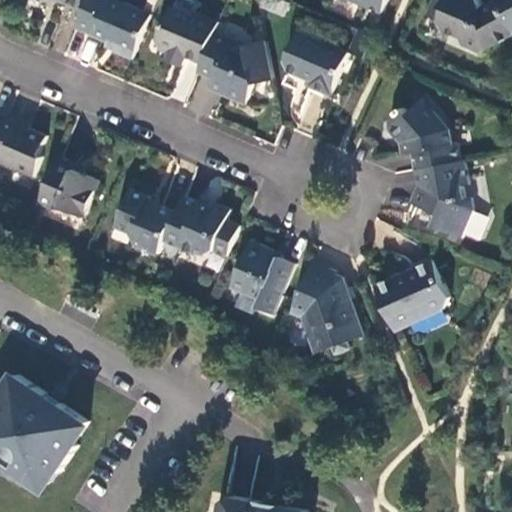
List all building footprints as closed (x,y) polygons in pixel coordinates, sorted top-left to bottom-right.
[(90,0),(61,0),(86,10),(90,0)] [(90,0),(86,10),(80,28),(121,45),(118,52),(137,60),(156,15),(120,0),(90,0)] [(389,0),(358,0),(385,11),(389,0)] [(429,0),(427,7),(439,13),(442,22),(460,30),(463,38),(483,46),(511,32),(511,23),(499,0),(492,0),(483,4),(481,0),(429,0)] [(511,0),(499,0),(511,23),(511,0)] [(192,58),(205,63),(219,31),(223,21),(200,12),(195,15),(173,6),(160,38),(163,49),(172,53),(170,59),(189,67),(192,58)] [(253,44),(219,31),(205,63),(202,72),(219,79),(217,85),(229,90),(229,95),(250,104),(255,94),(259,95),(264,83),(279,81),(271,41),(253,44)] [(306,31),(301,33),(290,62),(293,69),(316,79),(314,83),(336,92),(353,50),(306,31)] [(415,153),(418,169),(463,161),(460,143),(455,143),(452,128),(444,120),(435,117),(418,119),(416,113),(409,114),(409,116),(396,118),(392,127),(403,142),(405,154),(415,153)] [(34,125),(10,116),(5,127),(0,139),(0,162),(38,178),(46,159),(43,153),(50,138),(32,130),(34,125)] [(79,166),(62,158),(41,205),(54,211),(63,208),(87,219),(103,181),(79,171),(79,166)] [(463,161),(418,169),(421,187),(415,202),(432,210),(434,208),(443,211),(438,225),(465,236),(477,209),(476,198),(468,198),(466,187),(473,185),(468,160),(463,161)] [(153,195),(135,188),(120,224),(134,230),(139,245),(162,254),(168,240),(180,211),(153,200),(153,195)] [(180,211),(168,240),(199,253),(201,252),(207,254),(219,250),(232,256),(246,224),(231,218),(235,207),(220,201),(218,207),(204,201),(202,202),(186,196),(180,211)] [(272,248),(255,241),(236,286),(261,299),(258,307),(277,315),(298,264),(284,258),(284,256),(272,251),(272,248)] [(438,256),(379,284),(400,329),(450,305),(455,291),(438,256)] [(317,262),(296,312),(315,320),(312,330),(320,354),(338,348),(341,354),(353,350),(352,342),(368,336),(349,284),(339,279),(340,272),(317,262)] [(0,458),(46,488),(60,467),(66,470),(82,445),(79,443),(92,422),(68,406),(64,412),(51,404),(49,394),(22,375),(8,395),(4,393),(0,398),(0,458)] [(253,498),(236,495),(229,501),(227,511),(313,511),(312,510),(283,504),(279,508),(270,506),(268,504),(267,501),(253,498)]
